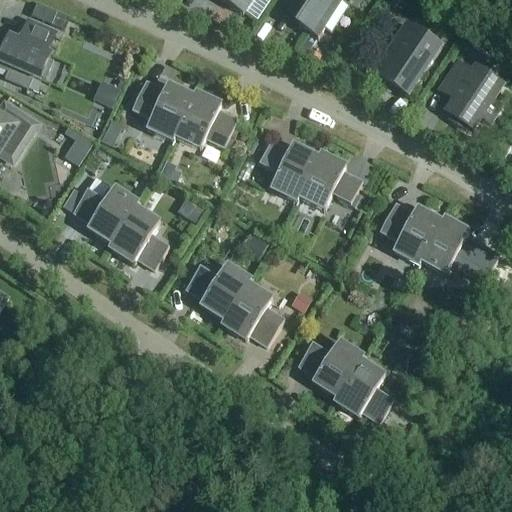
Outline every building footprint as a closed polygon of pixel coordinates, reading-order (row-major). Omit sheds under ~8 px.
[(215,0),(244,19),(256,0),(215,0)] [(306,19),(299,31),(318,43),(326,32),(331,35),(330,36),(331,37),(349,9),(348,9),(348,10),(336,2),(337,0),(291,0),(285,11),(298,19),(300,15),(306,19)] [(65,34),(68,26),(55,21),(52,28),(65,34)] [(49,63),(51,59),(47,57),(56,37),(30,25),(21,46),(11,42),(7,52),(4,51),(0,60),(0,71),(10,76),(6,83),(28,93),(33,82),(40,85),(42,81),(46,82),(53,65),(49,63)] [(381,82),(409,100),(441,51),(407,28),(393,48),(400,53),(381,82)] [(470,47),(492,62),(504,45),(482,30),(470,47)] [(445,87),(460,96),(447,117),(453,121),(451,124),(465,133),(467,130),(474,135),(482,122),(491,128),(501,112),(492,106),(501,94),(495,90),(497,86),(482,76),(480,80),(474,76),(473,77),(458,67),(445,87)] [(106,81),(97,99),(115,109),(125,91),(106,81)] [(147,134),(174,146),(196,98),(195,98),(193,102),(168,90),(165,97),(160,95),(161,93),(146,86),(133,115),(152,124),(147,134)] [(196,98),(174,146),(176,142),(202,154),(207,144),(225,153),(239,125),(225,118),(224,120),(219,117),(222,111),(196,98)] [(0,156),(7,146),(21,156),(38,129),(5,108),(0,115),(0,156)] [(86,166),(98,139),(73,128),(61,155),(86,166)] [(271,193),(297,206),(321,159),(320,159),(318,163),(293,150),(290,157),(285,155),(286,153),(272,146),(260,170),(279,179),(271,193)] [(321,159),(297,206),(298,207),(300,203),(325,215),(333,201),(351,210),(363,186),(349,179),(348,181),(344,179),(347,172),(321,159)] [(110,253),(139,209),(114,193),(106,206),(88,195),(85,201),(74,218),(87,226),(88,225),(92,227),(88,234),(112,249),(110,253)] [(74,194),(64,211),(74,218),(85,201),(74,194)] [(139,209),(110,253),(135,269),(139,263),(143,265),(142,267),(156,275),(170,253),(152,242),(161,228),(137,213),(140,209),(139,209)] [(394,256),(419,270),(444,224),(444,223),(441,227),(417,214),(413,220),(409,218),(409,216),(396,209),(381,236),(399,247),(394,256)] [(444,224),(419,270),(420,270),(422,266),(447,280),(452,270),(470,280),(485,252),(472,245),(471,246),(466,244),(470,237),(444,224)] [(254,235),(246,249),(262,259),(271,245),(254,235)] [(222,329),(223,330),(251,285),(227,270),(218,283),(201,272),(186,294),(200,303),(200,301),(205,304),(201,310),(225,325),(222,329)] [(251,285),(223,330),(247,345),(251,339),(255,342),(254,344),(268,352),(285,326),(267,314),(273,305),(249,290),(252,286),(251,285)] [(311,305),(303,299),(296,310),(305,316),(311,305)] [(448,333),(464,344),(473,332),(456,321),(448,333)] [(334,406),(335,406),(364,362),(339,346),(331,360),(313,348),(299,371),(312,379),(313,378),(317,381),(313,387),(337,402),(334,406)] [(364,362),(335,406),(359,422),(363,416),(368,419),(367,420),(380,429),(395,406),(377,395),(385,382),(362,367),(364,363),(364,362)]
